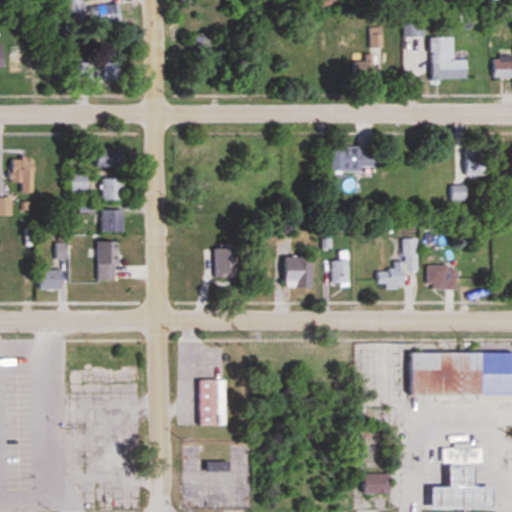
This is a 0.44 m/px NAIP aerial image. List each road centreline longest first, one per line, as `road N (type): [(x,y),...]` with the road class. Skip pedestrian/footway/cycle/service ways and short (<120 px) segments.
road 1 (residential): [(165,511),(158,0)]
road 2 (residential): [(511,119),(0,118)]
road 3 (residential): [(511,323),(0,323)]
